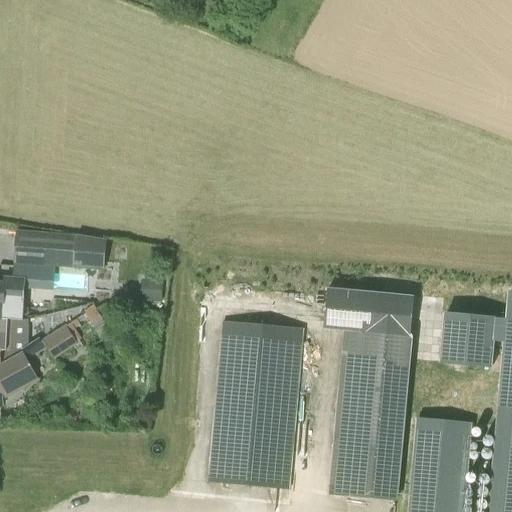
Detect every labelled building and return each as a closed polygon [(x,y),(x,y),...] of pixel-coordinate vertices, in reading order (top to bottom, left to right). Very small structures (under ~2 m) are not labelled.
[(14,266),(56,268),(75,270),(77,238),(17,233),(14,266)] [(77,269),(104,271),(107,242),(79,238),(77,269)] [(54,291),(56,268),(14,266),(13,279),(5,278),(5,284),(0,283),(0,323),(28,325),(28,320),(21,322),(22,310),(23,308),(24,289),(54,291)] [(164,281),(142,279),(140,301),(162,303),(164,281)] [(416,298),(328,289),(324,328),(344,331),(329,496),(397,503),(416,298)] [(508,326),(488,324),(488,322),(439,318),(434,367),(484,372),(486,346),(506,348),(491,511),(471,511),(476,465),(479,425),(429,421),(421,511),(511,511),(511,294),(511,295),(508,326)] [(85,313),(96,332),(106,326),(106,325),(114,320),(106,306),(97,311),(94,307),(85,313)] [(28,350),(28,325),(0,323),(0,367),(11,361),(28,350)] [(223,323),(209,482),(289,490),(303,330),(223,323)] [(71,324),(42,343),(54,360),(78,346),(76,343),(81,340),(71,324)] [(0,399),(35,379),(37,378),(25,356),(28,353),(28,350),(11,361),(0,367),(0,399)]
